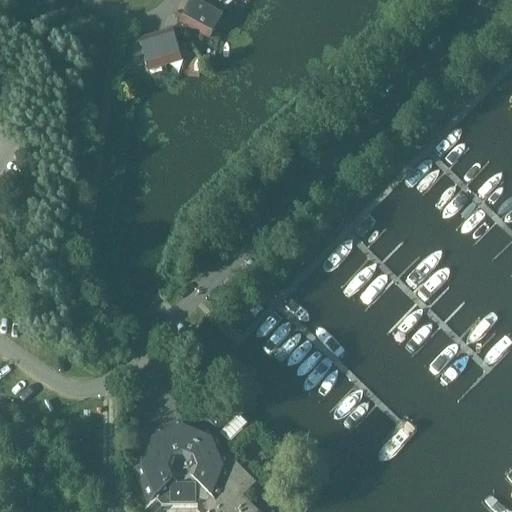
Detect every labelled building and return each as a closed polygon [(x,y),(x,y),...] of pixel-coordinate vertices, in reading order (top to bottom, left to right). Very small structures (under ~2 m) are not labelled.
[(194,0),(193,12),(218,26),(220,7),(228,0),(194,0)] [(203,38),(218,26),(193,12),(175,26),(182,34),(188,29),(203,38)] [(175,39),(182,34),(175,26),(157,41),(165,68),(180,56),(175,39)] [(165,68),(157,41),(130,38),(125,47),(124,59),(130,60),(143,56),(146,66),(165,68)] [(121,78),(121,90),(123,90),(127,91),(132,88),(127,78),(123,78),(121,78)] [(256,484),(223,452),(229,446),(228,444),(246,426),(237,416),(230,423),(215,408),(203,420),(207,423),(201,429),(200,429),(166,429),(142,453),(142,487),(162,507),(204,507),(208,511),(256,511),(243,498),(256,484)] [(86,443),(75,442),(75,459),(86,459),(86,443)]
